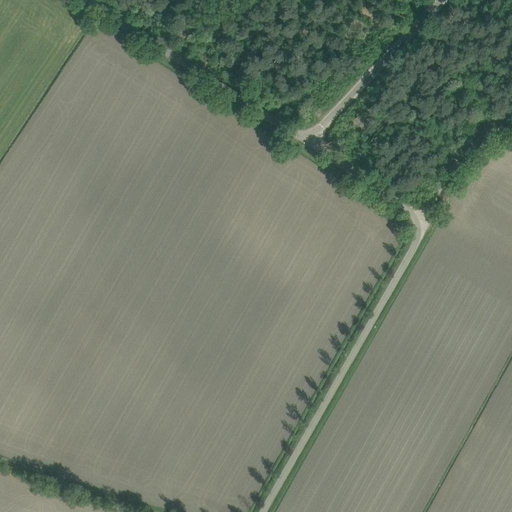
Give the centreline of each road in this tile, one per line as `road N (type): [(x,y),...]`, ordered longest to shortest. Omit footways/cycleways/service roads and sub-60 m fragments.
road 1 (unclassified): [(264,511),(424,224),(300,145)]
road 2 (unclassified): [(80,0),(300,145)]
road 3 (unclassified): [(300,145),(439,0)]
road 4 (track): [(511,133),(466,151),(424,224)]
